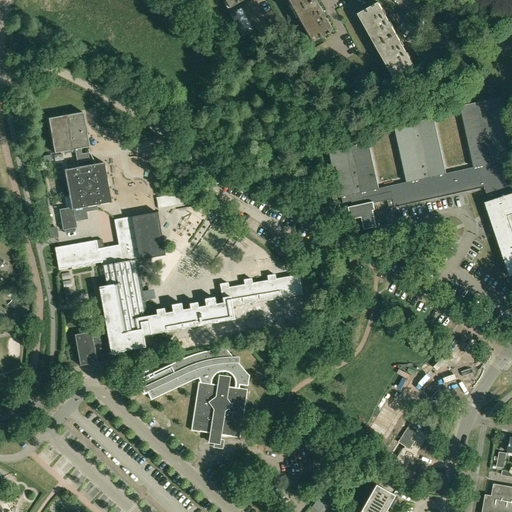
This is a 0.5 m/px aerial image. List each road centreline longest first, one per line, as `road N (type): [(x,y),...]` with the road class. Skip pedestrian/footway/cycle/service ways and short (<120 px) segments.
road 1 (unclassified): [(506,355),(71,78),(41,67),(0,80)]
road 2 (unclassified): [(403,0),(461,46),(511,38)]
